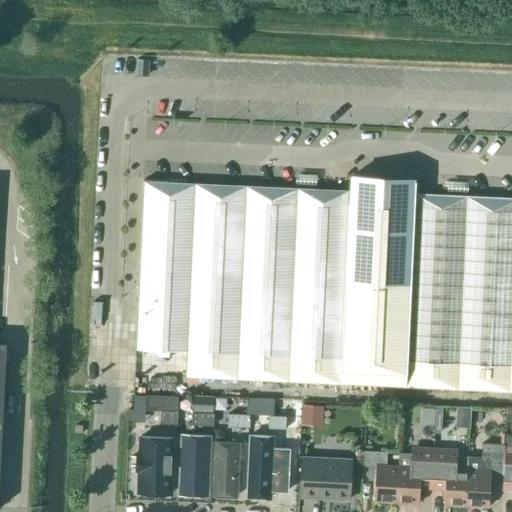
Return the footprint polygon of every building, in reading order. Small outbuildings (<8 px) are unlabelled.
[(349,191),(143,181),(138,298),(135,349),(186,351),(185,377),(511,392),(511,198),(415,194),(415,181),(350,178),(349,191)] [(160,411),(160,424),(177,424),(178,396),(145,395),(144,411),(134,411),(134,423),(154,424),(155,411),(160,411)] [(193,396),(192,412),(213,413),(213,397),(193,396)] [(255,412),(255,416),(269,416),(273,416),(273,413),(273,408),(273,400),(256,399),(255,412)] [(269,416),(268,429),(285,429),(286,416),(301,417),(302,405),(302,401),(273,400),(273,408),(273,413),(273,416),(269,416)] [(301,417),(301,425),(323,427),(324,406),(302,405),(301,417)] [(434,426),(435,408),(422,408),(421,425),(434,426)] [(213,426),(214,414),(192,413),(192,425),(213,426)] [(249,428),(250,415),(228,414),(227,427),(249,428)] [(268,429),(269,416),(255,416),(250,415),(249,428),(268,429)] [(210,433),(180,432),(179,495),(208,495),(210,433)] [(239,434),(212,433),(210,496),(237,496),(239,434)] [(280,437),(251,435),(248,497),(277,498),(280,437)] [(502,482),(502,490),(511,490),(511,435),(505,435),(504,445),(504,452),(503,476),(502,482)] [(175,438),(140,436),(137,495),(172,497),(175,438)] [(503,476),(504,452),(504,445),(482,444),(481,457),(469,456),(468,470),(466,506),(489,507),(490,481),(502,482),(503,476)] [(432,490),(434,447),(411,446),(411,453),(398,453),(398,466),(396,502),(419,503),(419,489),(432,490)] [(468,470),(469,456),(457,455),(457,448),(434,447),(432,490),(444,490),(443,505),(466,506),(468,470)] [(398,466),(386,466),(386,452),(364,451),(363,473),(375,474),(374,501),(396,502),(398,466)] [(349,500),(351,460),(301,457),(299,497),(349,500)]
